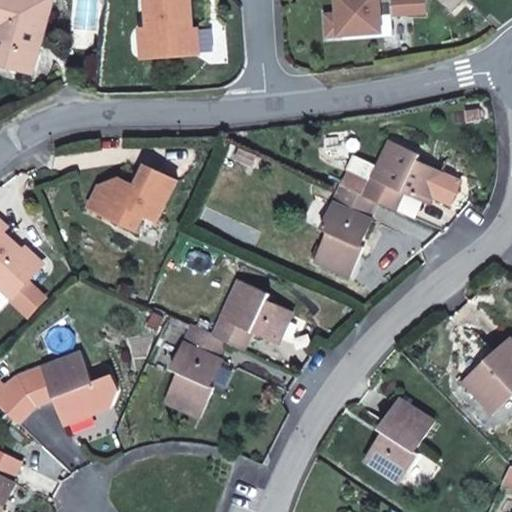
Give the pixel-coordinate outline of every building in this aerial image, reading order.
[(0,62),(35,72),(54,0),(0,0),(0,33),(0,34),(0,62)] [(194,28),(191,0),(147,0),(150,29),(156,29),(158,57),(196,54),(194,28)] [(338,0),(339,14),(341,36),(384,32),(383,15),(393,14),(393,13),(427,10),(426,0),(338,0)] [(341,36),(339,14),(327,15),(328,36),(341,36)] [(158,57),(156,29),(150,29),(143,30),(145,58),(158,57)] [(444,173),(424,164),(423,167),(417,164),(421,155),(392,141),(379,169),(366,196),(376,200),(396,210),(405,191),(430,203),(444,173)] [(355,158),(343,185),(366,196),(379,169),(355,158)] [(159,221),(178,180),(146,165),(137,186),(134,191),(123,187),(120,178),(101,185),(90,208),(138,230),(145,214),(159,221)] [(444,173),(433,195),(452,204),(462,181),(444,173)] [(137,186),(120,178),(123,187),(134,191),(137,186)] [(362,246),(373,221),(368,219),(376,200),(366,196),(343,185),(323,229),(330,232),(317,261),(351,276),(365,247),(362,246)] [(42,268),(5,232),(9,227),(0,218),(0,286),(14,299),(14,298),(29,281),(42,268)] [(29,311),(44,295),(29,281),(14,298),(29,311)] [(279,343),(293,312),(274,303),(272,307),(266,304),(270,294),(241,281),(216,335),(227,340),(245,349),(254,330),(279,343)] [(212,385),(224,361),(218,359),(227,340),(216,335),(197,327),(196,329),(193,326),(173,369),(181,372),(168,401),(202,417),(215,387),(212,385)] [(511,339),(494,355),(495,356),(490,361),(489,360),(466,381),(495,412),(511,396),(511,339)] [(93,383),(82,353),(26,374),(38,404),(56,397),(66,423),(97,412),(90,392),(86,393),(84,387),(93,383)] [(38,404),(26,374),(19,376),(6,386),(0,380),(0,403),(19,422),(38,404)] [(401,482),(420,453),(416,451),(435,422),(401,399),(381,429),(389,434),(385,440),(382,438),(368,459),(401,482)] [(6,508),(18,484),(13,481),(22,463),(0,452),(0,511),(7,511),(9,509),(6,508)]
